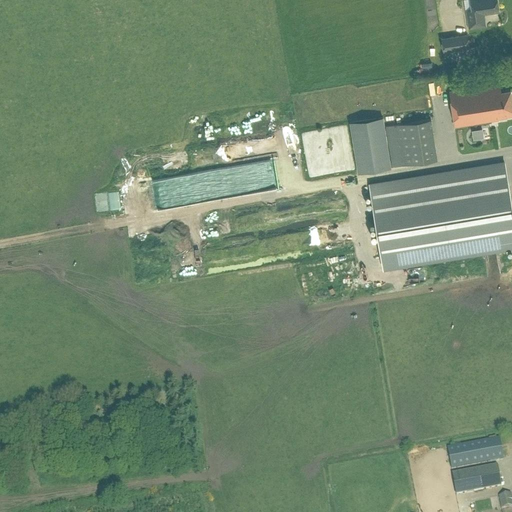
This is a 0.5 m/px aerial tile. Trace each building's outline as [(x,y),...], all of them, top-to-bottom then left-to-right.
[(466,9),(469,27),(485,24),(483,13),(498,10),(496,0),(470,0),(472,9),(466,9)] [(467,34),(441,37),(443,52),(469,48),(467,34)] [(422,61),(432,60),(431,48),(421,48),(422,61)] [(422,70),(432,68),(431,61),(421,62),(422,70)] [(501,90),(500,83),(449,91),(455,126),(506,118),(506,116),(511,115),(511,109),(511,101),(510,88),(501,90)] [(381,116),(349,121),(358,172),(390,166),(381,116)] [(392,166),(402,164),(437,159),(431,118),(395,123),(386,125),(392,166)] [(511,245),(511,210),(504,162),(369,184),(383,267),(511,246),(511,245)] [(261,168),(254,168),(253,182),(261,182),(261,168)] [(186,190),(186,175),(177,175),(178,191),(186,190)] [(204,221),(208,237),(214,235),(210,220),(204,221)] [(351,262),(345,263),(346,269),(339,270),(341,285),(353,284),(351,262)] [(290,283),(299,281),(298,273),(289,275),(290,283)] [(451,470),(503,460),(499,438),(447,448),(451,470)] [(498,465),(454,474),(458,495),(502,486),(498,465)] [(511,500),(511,496),(498,498),(501,509),(511,506),(511,500)]
